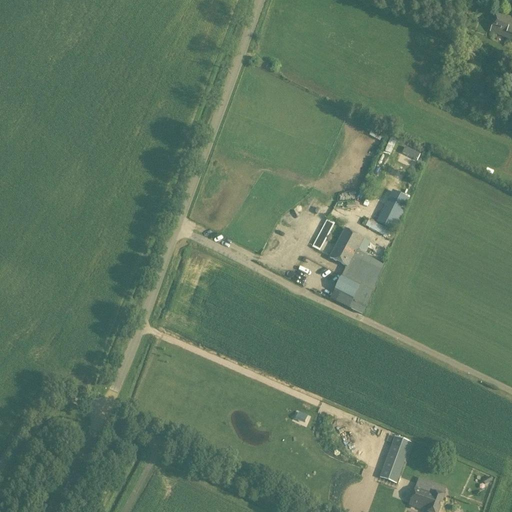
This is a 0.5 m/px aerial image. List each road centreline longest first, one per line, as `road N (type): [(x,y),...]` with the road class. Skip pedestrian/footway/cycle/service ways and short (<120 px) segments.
road 1 (unclassified): [(101,412),(179,229),(262,0)]
road 2 (unknown): [(179,229),(511,393)]
road 3 (unclassified): [(101,412),(296,511)]
road 4 (unclassified): [(0,470),(37,408),(67,400),(101,412)]
